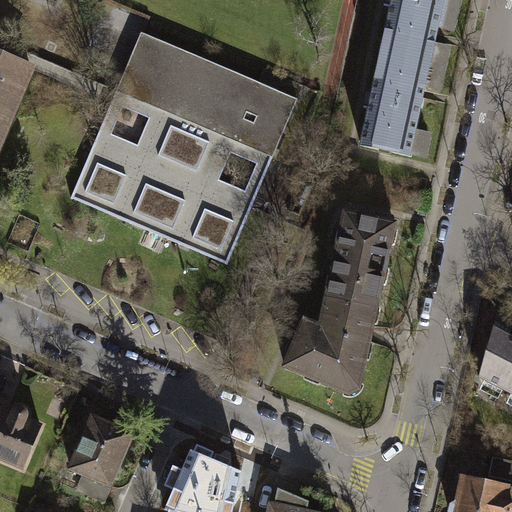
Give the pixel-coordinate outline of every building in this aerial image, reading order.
[(392,0),(381,54),(429,64),(437,27),(441,28),(447,0),(392,0)] [(233,142),(257,84),(138,35),(114,94),(163,113),(223,138),(233,142)] [(0,137),(30,65),(0,52),(0,137)] [(410,152),(429,64),(381,54),(362,141),(410,152)] [(257,84),(233,142),(273,158),(296,100),(257,84)] [(114,94),(95,139),(144,159),(163,113),(114,94)] [(205,183),(223,138),(163,113),(144,159),(95,139),(71,197),(229,262),(254,203),(205,183)] [(223,138),(205,183),(254,203),(273,158),(233,142),(223,138)] [(376,298),(393,223),(344,212),(340,227),(329,288),(376,298)] [(361,386),(376,298),(329,288),(326,302),(325,312),(317,316),(315,324),(303,320),(285,367),(344,393),(354,393),(361,386)] [(511,334),(503,330),(493,324),(479,378),(511,395),(511,334)] [(7,412),(0,408),(0,460),(24,471),(44,426),(30,420),(30,415),(28,411),(25,408),(20,408),(14,410),(12,415),(7,412)] [(132,434),(91,417),(81,443),(71,469),(84,474),(110,485),(132,434)] [(232,511),(241,470),(192,448),(184,468),(174,464),(167,482),(175,486),(166,506),(192,511),(232,511)] [(110,485),(84,474),(77,492),(103,500),(110,485)] [(507,483),(460,474),(452,511),(511,511),(511,510),(511,505),(504,502),(507,483)] [(269,502),(266,511),(323,511),(304,508),(306,502),(306,499),(275,488),(272,502),(269,502)]
